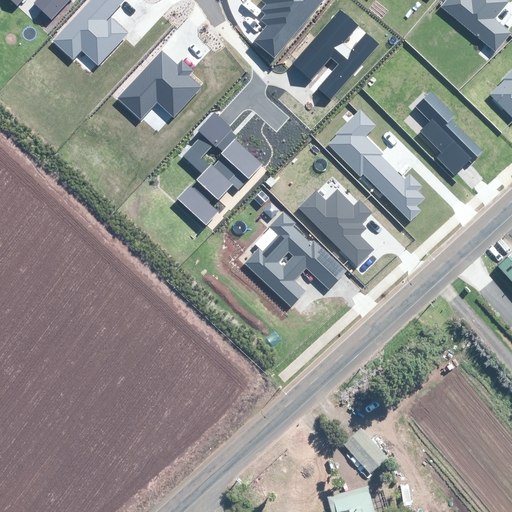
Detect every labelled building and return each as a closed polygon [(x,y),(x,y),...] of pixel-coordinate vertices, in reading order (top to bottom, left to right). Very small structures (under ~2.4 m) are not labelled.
[(13,0),(21,6),(26,0),(38,0),(37,2),(57,20),(75,0),(13,0)] [(125,0),(94,0),(55,43),(77,62),(87,51),(103,66),(134,33),(115,16),(128,2),(125,0)] [(329,0),(270,0),(268,3),(271,5),(266,11),(272,16),(266,22),(272,27),(255,47),(276,64),(329,0)] [(446,0),(442,6),(497,51),(511,33),(511,32),(497,20),(511,2),(509,0),(446,0)] [(361,27),(341,11),(295,66),(313,81),(333,57),(342,65),(322,89),(335,99),(380,45),(367,35),(352,53),(344,47),(361,27)] [(163,52),(120,97),(146,122),(164,103),(179,117),(204,91),(191,79),(197,72),(185,61),(179,67),(163,52)] [(511,75),(492,96),(511,114),(511,75)] [(458,117),(433,94),(420,107),(436,122),(427,131),(449,152),(443,158),(462,176),(483,153),(452,124),(458,117)] [(361,111),(329,145),(361,175),(364,172),(417,222),(426,213),(420,208),(429,199),(422,193),(426,188),(412,175),(407,180),(364,140),(377,126),(361,111)] [(237,131),(219,116),(186,156),(206,173),(182,201),(213,226),(223,214),(213,205),(221,196),(226,200),(238,186),(243,191),(267,162),(234,135),(237,131)] [(316,192),(302,207),(365,266),(378,252),(357,233),(375,214),(362,202),(357,207),(340,191),(328,203),(316,192)] [(261,249),(248,263),(294,307),(308,291),(296,280),(307,268),(331,290),(348,272),(286,214),(273,228),(282,237),(266,254),(261,249)] [(511,247),(494,264),(511,284),(511,247)] [(370,469),(373,472),(390,456),(363,426),(345,442),(353,451),(370,469)] [(377,511),(376,505),(385,503),(383,496),(374,498),(370,484),(341,492),(330,496),(333,508),(333,511),(377,511)]
